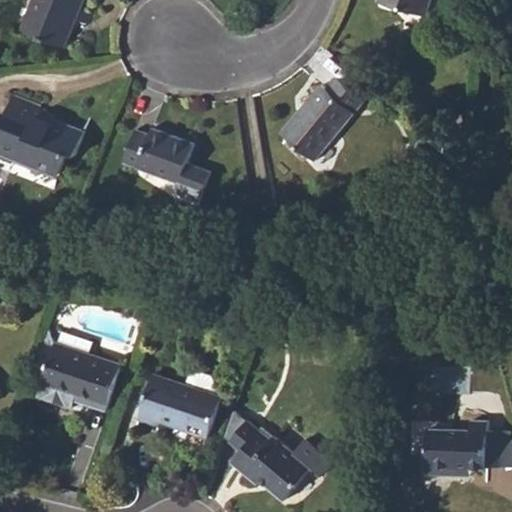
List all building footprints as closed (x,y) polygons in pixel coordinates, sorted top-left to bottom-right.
[(34,0),(23,30),(64,46),(82,0),(34,0)] [(384,0),(383,3),(427,15),(431,0),(384,0)] [(502,18),(511,17),(511,5),(505,6),(502,18)] [(501,31),(511,29),(511,17),(502,18),(501,31)] [(281,132),(313,159),(365,98),(338,75),(327,87),(321,83),(281,132)] [(13,156),(59,174),(68,152),(75,154),(86,129),(55,116),(52,121),(37,115),(42,105),(14,94),(2,123),(0,122),(0,146),(15,152),(13,156)] [(135,128),(122,160),(179,181),(177,190),(202,198),(212,170),(188,162),(195,142),(152,126),(149,133),(135,128)] [(438,137),(457,154),(463,147),(444,130),(438,137)] [(407,157),(422,170),(434,156),(418,143),(407,157)] [(92,224),(120,226),(121,210),(93,210),(92,224)] [(409,232),(428,232),(428,215),(410,214),(409,232)] [(266,313),(259,333),(271,337),(279,313),(266,313)] [(41,383),(73,393),(71,399),(106,410),(121,365),(55,344),(41,383)] [(138,420),(157,427),(159,422),(208,437),(222,396),(215,393),(216,389),(211,387),(213,380),(211,375),(195,370),(190,372),(186,385),(152,375),(138,420)] [(40,389),(71,399),(73,393),(41,383),(40,389)] [(247,419),(232,407),(223,435),(229,441),(247,419)] [(231,462),(257,484),(261,480),(284,500),(311,467),(261,426),(258,429),(247,419),(229,441),(241,450),(231,462)] [(457,474),(457,468),(470,469),(487,469),(487,467),(489,430),(489,420),(471,420),(471,429),(428,428),(427,473),(457,474)] [(487,467),(511,467),(511,440),(510,431),(489,430),(487,467)]
